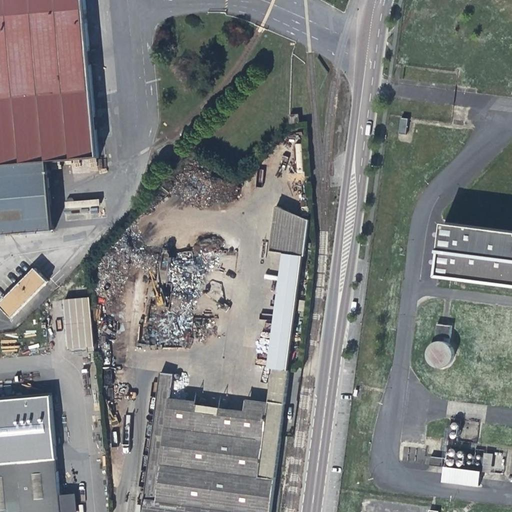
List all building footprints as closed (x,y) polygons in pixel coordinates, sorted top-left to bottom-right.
[(0,0),(0,163),(52,158),(101,152),(87,0),(0,0)] [(297,122),(296,113),(289,114),(289,122),(297,122)] [(401,133),(402,117),(396,117),(394,132),(401,133)] [(185,141),(199,127),(194,123),(181,136),(185,141)] [(155,174),(179,149),(171,141),(147,166),(155,174)] [(0,232),(59,228),(52,158),(0,163),(0,232)] [(276,203),(271,247),(280,249),(305,253),(309,219),(276,203)] [(511,233),(438,224),(431,277),(511,287),(511,233)] [(288,366),(305,253),(280,249),(266,364),(270,364),(288,366)] [(15,317),(50,281),(37,267),(1,304),(15,317)] [(66,350),(92,349),(90,297),(64,299),(66,350)] [(435,333),(448,335),(449,327),(436,325),(435,333)] [(424,359),(446,368),(455,346),(433,337),(424,359)] [(172,374),(159,373),(142,508),(134,507),(133,511),(269,511),(279,435),(288,366),(270,364),(264,404),(246,402),(245,410),(226,407),(227,399),(170,392),(172,374)] [(0,511),(62,511),(58,457),(61,457),(54,380),(12,384),(19,460),(0,462),(0,511)] [(484,452),(481,471),(490,472),(493,453),(484,452)] [(493,452),(492,469),(503,470),(503,453),(493,452)] [(439,455),(426,454),(425,465),(437,467),(439,455)] [(477,471),(440,467),(439,481),(475,486),(477,471)]
